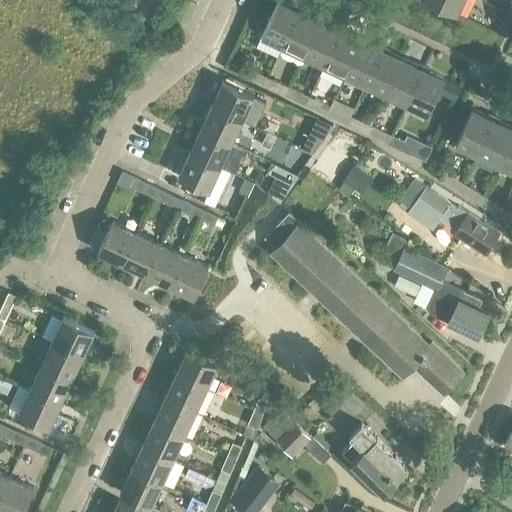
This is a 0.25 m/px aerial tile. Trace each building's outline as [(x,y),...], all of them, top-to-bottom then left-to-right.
[(425,0),(457,15),(464,0),(425,0)] [(283,47),(300,11),(279,1),(262,37),(283,47)] [(300,11),(283,47),(304,56),(321,20),(300,11)] [(497,33),(506,38),(511,24),(511,21),(504,18),(497,33)] [(321,20),(304,56),(324,66),(341,30),(321,20)] [(345,76),(362,40),(341,30),(324,66),(345,76)] [(362,40),(345,76),(366,85),(383,49),(362,40)] [(383,49),(366,85),(386,95),(403,59),(383,49)] [(403,59),(386,95),(407,105),(424,69),(403,59)] [(248,68),(244,77),(259,84),(263,75),(248,68)] [(424,69),(407,105),(428,115),(445,79),(424,69)] [(438,93),(455,101),(462,86),(445,79),(438,93)] [(285,96),(289,88),(274,81),(270,89),(285,96)] [(211,107),(243,121),(255,97),(223,82),(211,107)] [(304,95),(289,88),(285,96),(300,103),(304,95)] [(326,116),(330,107),(316,100),(312,109),(326,116)] [(243,121),(211,107),(201,130),(232,145),(243,121)] [(345,114),(330,107),(326,116),(341,123),(345,114)] [(477,155),(494,119),(472,109),(456,145),(477,155)] [(367,135),(371,126),(356,119),(352,128),(367,135)] [(511,127),(494,119),(477,155),(497,165),(511,133),(511,127)] [(386,133),(371,126),(367,135),(382,142),(386,133)] [(201,130),(189,155),(221,169),(232,174),(243,150),(232,145),(201,130)] [(276,137),(268,133),(261,147),(270,151),(276,137)] [(511,133),(497,165),(511,171),(511,133)] [(322,142),(310,137),(304,150),(313,154),(322,142)] [(398,139),(394,147),(409,154),(413,146),(398,139)] [(221,169),(189,155),(178,177),(210,192),(221,169)] [(268,173),(277,177),(293,185),(296,182),(295,181),(298,176),(272,164),(268,173)] [(369,177),(354,167),(343,183),(357,193),(369,177)] [(445,172),(440,180),(454,189),(459,181),(445,172)] [(265,189),(246,180),(240,193),(259,202),(265,189)] [(154,198),(158,189),(145,183),(141,192),(154,198)] [(427,187),(408,213),(433,230),(440,220),(457,231),(455,234),(486,254),(500,232),(469,212),(469,213),(459,207),(458,209),(451,204),(427,187)] [(479,204),(484,196),(470,187),(464,195),(479,204)] [(158,189),(154,198),(168,204),(171,195),(158,189)] [(484,196),(479,204),(493,213),(498,205),(484,196)] [(188,214),(201,220),(205,211),(192,205),(188,214)] [(205,211),(201,220),(214,226),(218,217),(205,211)] [(503,220),(511,225),(511,214),(508,212),(503,220)] [(290,214),(267,238),(277,248),(272,253),(402,376),(413,365),(443,393),(463,372),(432,343),(429,345),(307,230),(290,214)] [(123,264),(138,233),(113,221),(99,253),(123,264)] [(147,275),(161,244),(138,233),(123,264),(147,275)] [(161,244),(147,275),(170,287),(185,255),(161,244)] [(404,251),(395,271),(438,290),(447,270),(405,251),(404,251)] [(185,255),(170,287),(195,298),(209,266),(185,255)] [(444,305),(439,315),(450,320),(449,321),(478,335),(483,326),(486,328),(490,318),(487,316),(489,314),(479,309),(483,300),(465,291),(460,300),(449,295),(444,305)] [(0,309),(0,318),(6,321),(12,308),(3,304),(0,309)] [(62,318),(51,342),(83,357),(94,333),(62,318)] [(40,366),(72,381),(83,357),(51,342),(40,366)] [(175,375),(207,390),(218,365),(187,351),(175,375)] [(40,366),(29,389),(60,404),(72,381),(40,366)] [(175,375),(164,398),(196,413),(207,390),(175,375)] [(0,376),(0,391),(7,394),(13,382),(0,376)] [(60,404),(29,389),(17,413),(49,429),(60,404)] [(339,408),(324,393),(317,400),(332,415),(339,408)] [(164,398),(154,422),(185,437),(196,413),(164,398)] [(268,402),(259,398),(254,412),(262,415),(268,402)] [(262,415),(254,412),(248,425),(257,429),(262,415)] [(295,421),(277,439),(292,454),(310,436),(295,421)] [(142,446),(174,460),(185,437),(154,422),(142,446)] [(354,440),(342,452),(354,463),(353,463),(384,493),(396,480),(395,480),(407,468),(377,439),(361,425),(350,437),(354,440)] [(23,446),(27,438),(14,431),(9,440),(23,446)] [(27,438),(23,446),(36,453),(40,444),(27,438)] [(227,458),(236,462),(241,448),(233,444),(227,458)] [(142,446),(131,469),(163,484),(174,460),(142,446)] [(236,462),(227,458),(221,471),(230,475),(236,462)] [(259,467),(233,502),(246,511),(259,511),(281,483),(259,467)] [(163,484),(131,469),(120,493),(151,508),(163,484)] [(0,496),(9,477),(0,472),(0,496)] [(0,496),(0,510),(4,511),(23,511),(35,489),(9,477),(0,496)] [(311,511),(317,503),(297,487),(291,495),(311,511)] [(206,506),(215,510),(221,496),(212,492),(206,506)] [(138,511),(118,503),(113,511),(138,511)]
